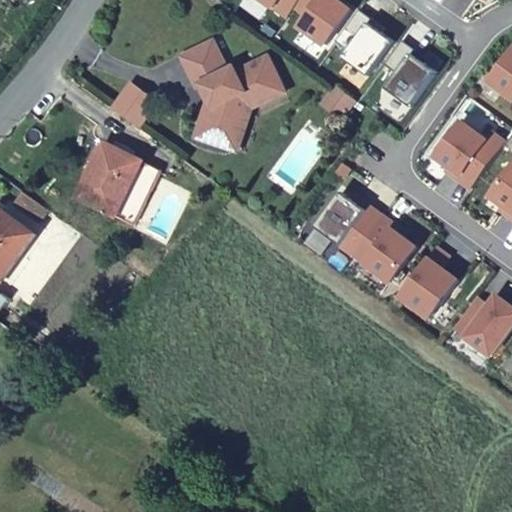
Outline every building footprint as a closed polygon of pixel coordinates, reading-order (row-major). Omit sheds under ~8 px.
[(303,0),(312,7),(305,17),(331,36),(357,1),(354,0),(303,0)] [(374,14),(377,10),(364,0),(340,33),(353,42),(348,48),(374,67),(400,33),(374,14)] [(391,80),(417,99),(443,64),(417,46),(421,42),(407,32),(389,56),(401,65),(391,80)] [(213,34),(181,50),(197,81),(202,78),(213,100),(205,103),(197,131),(227,140),(237,108),(252,101),(285,84),(267,49),(237,64),(234,60),(228,64),(213,34)] [(511,50),(495,73),(511,85),(511,50)] [(351,94),(336,83),(327,96),(342,107),(351,94)] [(237,108),(227,140),(238,144),(252,101),(237,108)] [(463,171),(477,180),(510,135),(497,125),(491,132),(466,114),(441,148),(455,158),(467,166),(463,171)] [(78,195),(139,221),(164,166),(104,138),(78,195)] [(463,171),(467,166),(455,158),(452,162),(463,171)] [(511,166),(499,184),(511,193),(511,166)] [(359,245),(387,206),(374,196),(371,200),(359,192),(346,182),(321,217),(359,245)] [(359,192),(371,200),(374,196),(362,187),(359,192)] [(0,303),(4,298),(0,288),(0,277),(37,232),(1,204),(0,206),(0,303)] [(359,245),(398,273),(423,239),(410,229),(397,220),(400,215),(387,206),(359,245)] [(397,220),(410,229),(413,225),(400,215),(397,220)] [(407,285),(438,307),(465,270),(448,257),(456,246),(442,237),(407,285)] [(463,316),(500,343),(511,327),(511,288),(506,284),(498,294),(494,300),(481,291),(463,316)] [(481,291),(494,300),(498,294),(485,285),(481,291)]
